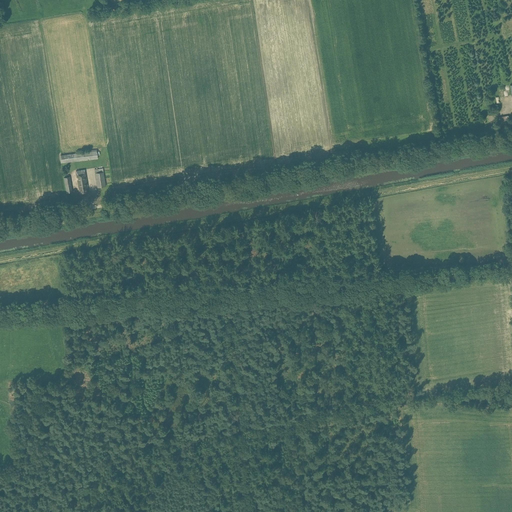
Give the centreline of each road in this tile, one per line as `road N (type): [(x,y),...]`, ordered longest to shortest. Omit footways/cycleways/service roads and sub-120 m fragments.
road 1 (track): [(0,260),(511,168)]
road 2 (track): [(511,135),(0,223)]
road 3 (track): [(388,406),(0,464)]
road 4 (track): [(511,269),(265,291)]
